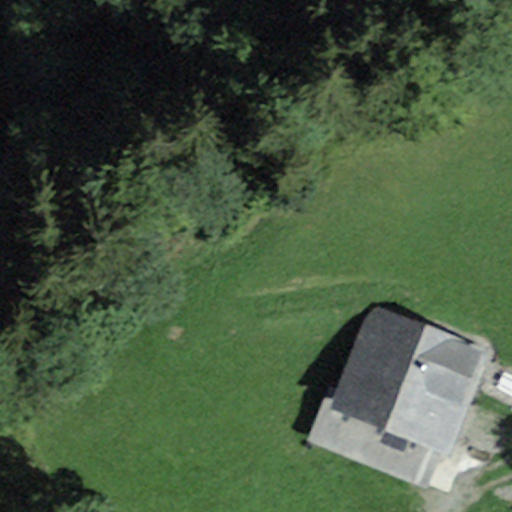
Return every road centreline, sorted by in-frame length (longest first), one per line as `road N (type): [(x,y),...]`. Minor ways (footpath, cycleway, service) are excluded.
road 1 (track): [(0,474),(38,485),(397,511)]
road 2 (track): [(102,0),(36,166),(0,223)]
